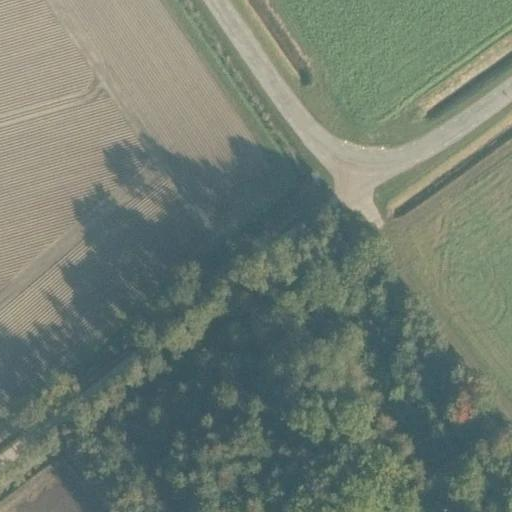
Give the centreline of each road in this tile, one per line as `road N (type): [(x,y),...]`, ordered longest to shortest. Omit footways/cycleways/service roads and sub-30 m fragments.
road 1 (unclassified): [(0,463),(337,203),(368,164)]
road 2 (tertiary): [(368,164),(344,159),(303,128),(216,0)]
road 3 (tertiary): [(368,164),(417,155),(511,89)]
